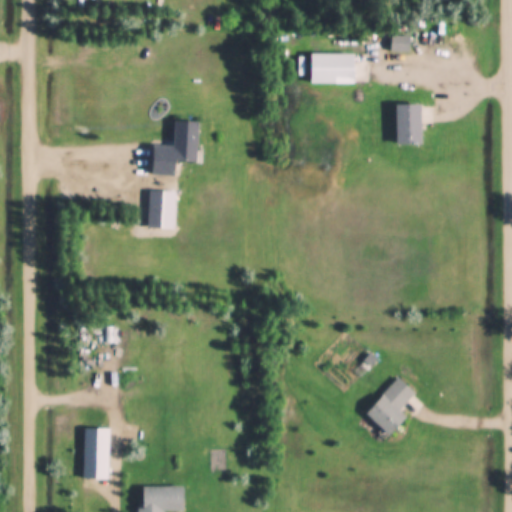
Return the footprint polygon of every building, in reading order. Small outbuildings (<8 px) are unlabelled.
[(354,55),(310,55),(310,85),(354,85),(354,55)] [(420,146),(420,107),(395,107),(395,146),(420,146)] [(151,177),(174,178),(175,164),(197,164),(198,123),(173,122),(173,147),(152,147),(151,177)] [(365,414),(389,436),(406,417),(398,410),(414,393),(397,378),(365,414)] [(109,428),(83,428),(83,480),(109,480),(109,428)] [(142,486),(143,508),(138,508),(137,511),(160,511),(183,511),(183,486),(142,486)]
